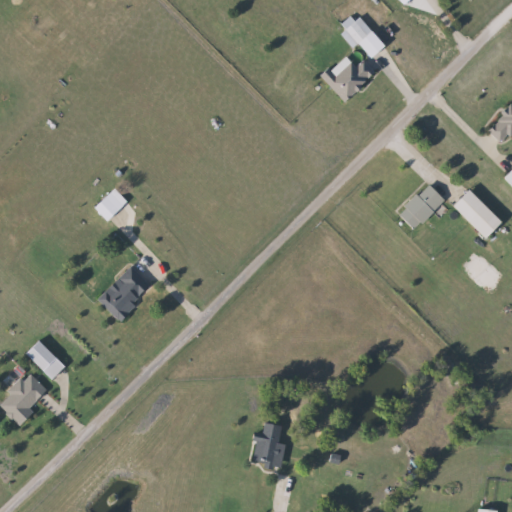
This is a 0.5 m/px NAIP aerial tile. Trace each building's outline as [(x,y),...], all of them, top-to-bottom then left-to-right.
[(354,48),(342,35),(360,17),(373,31),(354,48)] [(356,66),(363,59),(376,74),(345,102),(322,77),(346,55),(356,66)] [(511,135),(503,144),(488,128),(511,104),(511,135)] [(415,230),(398,214),(429,183),(446,200),(415,230)] [(504,222),(487,238),(455,206),(471,190),(504,222)] [(107,222),(94,209),(110,193),(123,205),(107,222)] [(98,298),(131,266),(151,287),(119,319),(98,298)] [(27,354),(40,340),(66,366),(52,379),(27,354)] [(34,413),(20,426),(0,406),(11,395),(9,393),(29,372),(47,390),(29,408),(34,413)] [(286,444),(282,467),(255,462),(262,421),(284,424),(280,443),(286,444)]
